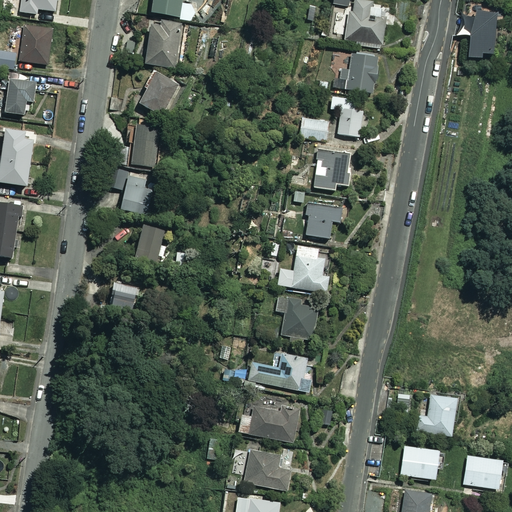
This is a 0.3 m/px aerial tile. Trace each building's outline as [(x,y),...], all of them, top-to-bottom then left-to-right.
[(56,0),(21,0),(20,11),(37,13),(37,8),(55,11),(56,0)] [(187,1),(187,0),(151,0),(150,12),(179,16),(182,0),(187,1)] [(348,12),(343,40),(355,42),(355,45),(380,49),(385,19),(378,18),(380,10),(369,8),(370,2),(354,0),(353,0),(351,13),(348,12)] [(494,17),(471,15),(466,62),(480,63),(481,59),(489,59),(494,17)] [(184,24),(161,20),(160,25),(151,24),(144,63),(176,68),(184,24)] [(52,28),(23,24),(18,60),(47,64),(52,28)] [(228,42),(229,35),(221,34),(217,62),(234,64),(236,43),(228,42)] [(376,59),(351,55),(346,90),(371,94),(376,59)] [(178,84),(152,69),(143,84),(147,86),(138,102),(162,115),(178,84)] [(35,81),(9,77),(4,111),(23,114),(25,99),(32,100),(35,81)] [(327,83),(309,81),(308,89),(326,91),(327,83)] [(343,136),(358,138),(362,110),(347,108),(348,100),(330,97),(328,110),(335,111),(332,141),(343,143),(343,136)] [(329,122),(300,118),(297,138),(326,142),(329,122)] [(161,127),(138,123),(130,163),(153,167),(161,127)] [(1,156),(29,160),(32,139),(24,138),(25,130),(5,128),(1,156)] [(298,152),(288,151),(287,166),(297,167),(298,152)] [(315,152),(312,190),(335,192),(335,186),(348,187),(350,154),(315,152)] [(29,160),(1,156),(0,163),(0,181),(26,185),(29,160)] [(145,176),(146,172),(138,170),(136,174),(117,169),(112,187),(125,190),(119,210),(140,215),(151,178),(145,176)] [(303,190),(293,189),(292,202),(302,203),(303,190)] [(0,225),(16,228),(18,215),(20,215),(22,202),(0,198),(0,225)] [(338,208),(305,205),(303,217),(305,217),(303,236),(327,239),(329,223),(336,223),(338,208)] [(170,268),(181,233),(144,222),(134,257),(170,268)] [(16,228),(0,225),(0,254),(12,256),(16,228)] [(316,250),(296,247),(292,272),(278,270),(275,286),(324,293),(327,277),(320,276),(322,268),(330,269),(331,261),(315,259),(316,250)] [(137,285),(114,282),(111,303),(134,305),(137,285)] [(286,300),(278,298),(275,313),(280,314),(276,335),(309,342),(316,309),(308,307),(309,302),(286,297),(286,300)] [(305,359),(274,353),(271,368),(250,363),(246,381),(307,393),(310,376),(302,374),(305,359)] [(236,372),(222,371),(221,382),(234,383),(236,372)] [(460,393),(430,389),(426,416),(416,415),(413,432),(449,437),(451,421),(456,422),(460,393)] [(296,409),(271,404),(264,407),(263,410),(250,407),(248,417),(239,416),(236,433),(290,443),(296,409)] [(436,451),(403,447),(399,476),(432,480),(436,451)] [(284,492),(293,450),(283,448),(281,457),(247,451),(241,483),(284,492)] [(499,461),(466,456),(462,485),(495,490),(499,461)] [(426,511),(429,494),(405,490),(401,511),(426,511)] [(274,511),(276,504),(237,498),(234,511),(274,511)]
